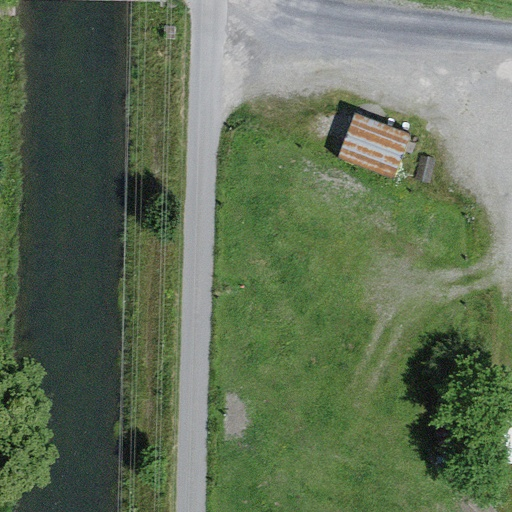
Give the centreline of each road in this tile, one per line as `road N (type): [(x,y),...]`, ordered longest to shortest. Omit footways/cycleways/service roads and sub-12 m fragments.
road 1 (unclassified): [(222,0),(203,511)]
road 2 (track): [(360,0),(511,21)]
